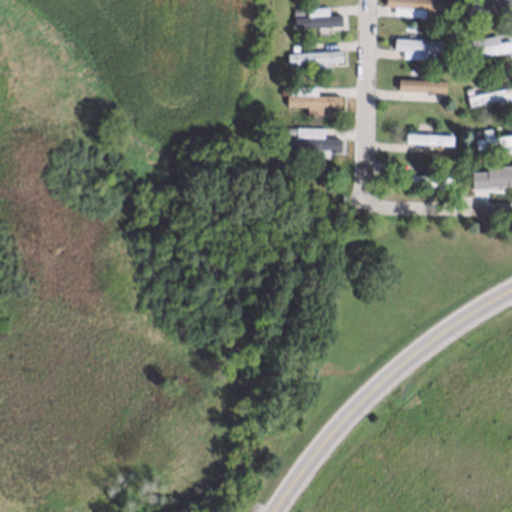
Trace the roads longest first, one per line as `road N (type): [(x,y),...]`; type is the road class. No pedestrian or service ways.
road 1 (tertiary): [(277,511),(350,415),(413,354),(511,290)]
road 2 (residential): [(368,210),(372,0)]
road 3 (residential): [(511,210),(326,210)]
